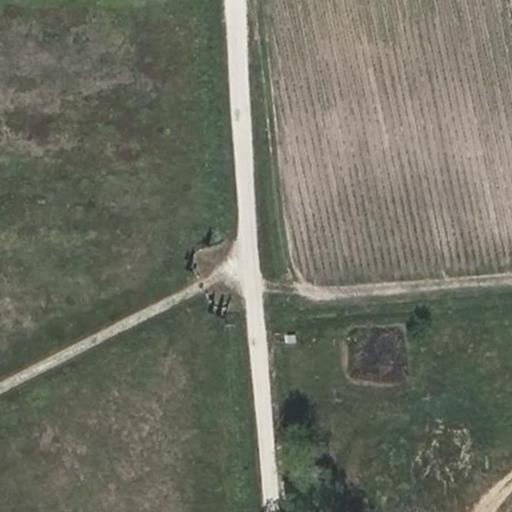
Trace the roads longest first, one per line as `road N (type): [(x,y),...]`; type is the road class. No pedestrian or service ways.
road 1 (track): [(270,511),(249,307),(237,0)]
road 2 (track): [(511,285),(249,307)]
